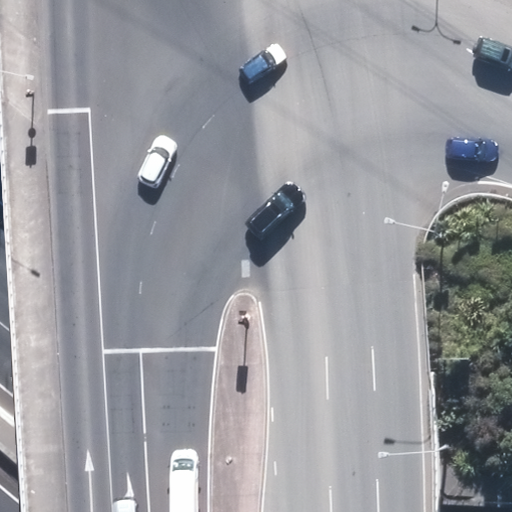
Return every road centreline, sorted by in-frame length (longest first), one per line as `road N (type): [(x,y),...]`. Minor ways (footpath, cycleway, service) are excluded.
road 1 (primary): [(331,0),(352,511)]
road 2 (motorway): [(0,260),(307,511)]
road 3 (motorway): [(142,259),(181,89),(217,43),(269,0)]
road 4 (primary): [(142,259),(107,0)]
road 5 (primary): [(155,511),(142,259)]
road 6 (motorway): [(385,0),(511,85)]
